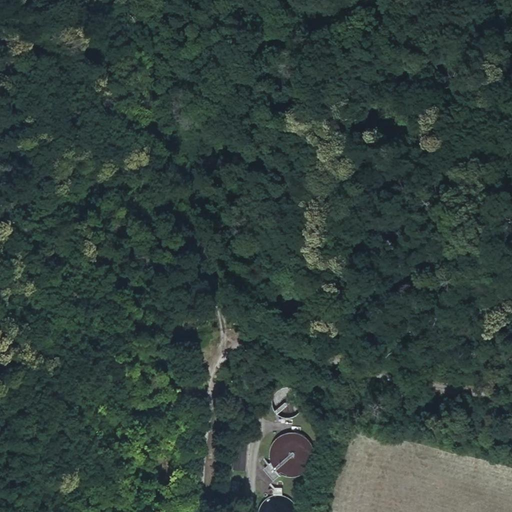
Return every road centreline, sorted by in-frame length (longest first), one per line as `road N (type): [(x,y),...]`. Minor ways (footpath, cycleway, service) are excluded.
road 1 (track): [(208,369),(321,368),(399,380),(511,414)]
road 2 (track): [(511,393),(395,374),(257,335)]
road 3 (unclassified): [(257,335),(224,344),(208,369),(198,511)]
